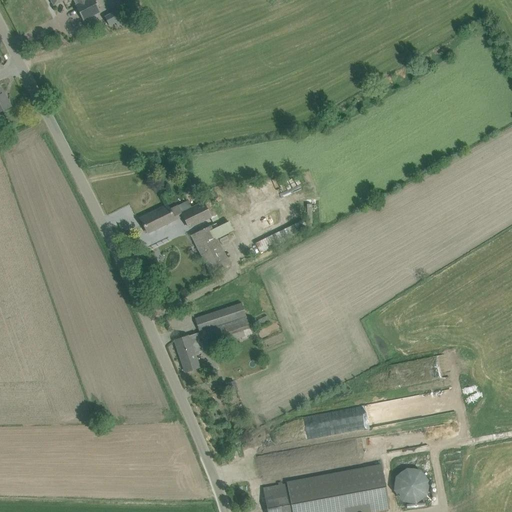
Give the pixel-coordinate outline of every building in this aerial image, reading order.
[(100,12),(95,3),(93,0),(85,0),(84,0),(50,0),(53,5),(63,0),(76,0),(79,4),(75,5),(83,21),(100,12)] [(124,8),(105,18),(109,26),(115,22),(117,26),(130,19),(124,8)] [(1,88),(0,88),(0,111),(10,106),(8,107),(3,97),(5,96),(1,88)] [(214,204),(213,202),(211,198),(203,202),(191,208),(188,200),(177,205),(176,204),(168,208),(167,205),(140,219),(147,233),(174,219),(183,215),(188,227),(210,217),(221,211),(216,203),(214,204)] [(208,273),(228,263),(216,238),(232,231),(227,221),(210,229),(209,225),(190,234),(208,273)] [(259,250),(290,236),(287,228),(255,242),(259,250)] [(194,353),(243,337),(252,334),(241,303),(233,306),(195,319),(199,332),(174,341),(185,372),(199,367),(194,353)] [(371,511),(389,509),(381,464),(286,482),(286,484),(263,488),(267,511),(371,511)] [(406,468),(395,477),(393,491),(402,502),(415,504),(427,495),(428,481),(420,470),(406,468)]
